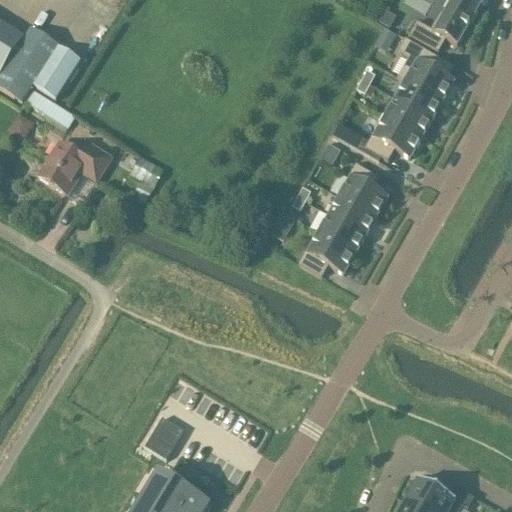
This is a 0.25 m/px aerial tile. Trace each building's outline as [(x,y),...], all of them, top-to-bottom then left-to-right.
[(463,1),(462,1),(459,0),(456,0),(445,20),(440,17),(431,33),(416,24),(408,38),(439,56),(446,43),(457,49),(479,10),(463,1)] [(364,20),(375,25),(381,15),(370,9),(364,20)] [(0,91),(23,106),(34,89),(37,92),(61,53),(31,34),(25,42),(0,26),(0,91)] [(408,63),(397,81),(406,85),(442,106),(454,85),(448,82),(421,66),(427,55),(405,42),(398,54),(408,63)] [(61,53),(37,92),(56,104),(81,65),(61,53)] [(448,82),(454,70),(427,55),(421,66),(448,82)] [(442,106),(406,85),(395,103),(432,124),(442,106)] [(385,121),(421,141),(432,124),(395,103),(385,121)] [(22,144),(33,126),(18,117),(7,136),(22,144)] [(421,141),(385,121),(374,141),(372,139),(365,152),(388,165),(395,153),(410,161),(421,141)] [(40,180),(66,197),(80,175),(96,185),(111,162),(86,146),(78,158),(61,147),(40,180)] [(143,184),(150,187),(157,173),(140,165),(134,178),(143,184)] [(375,222),(387,202),(372,193),(379,181),(356,168),(348,181),(350,182),(339,201),(375,222)] [(143,184),(134,202),(146,208),(155,190),(150,187),(143,184)] [(329,219),(365,240),(375,222),(339,201),(329,219)] [(278,225),(290,232),(295,224),(282,217),(278,225)] [(319,237),(355,257),(365,240),(329,219),(319,237)] [(355,257),(319,237),(308,256),(306,255),(299,268),(322,281),(329,269),(343,278),(355,257)] [(239,400),(246,377),(237,375),(231,398),(239,400)] [(162,423),(145,452),(166,465),(183,437),(162,423)] [(206,511),(208,510),(160,482),(142,511),(206,511)] [(463,511),(464,511),(464,510),(446,500),(418,484),(407,505),(418,511),(463,511)] [(468,511),(474,502),(452,489),(446,500),(464,510),(464,511),(465,511),(468,511)]
